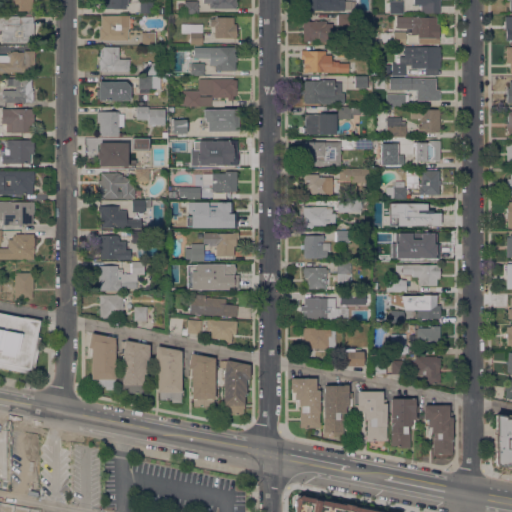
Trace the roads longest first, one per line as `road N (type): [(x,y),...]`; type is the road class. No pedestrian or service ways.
road 1 (residential): [(269,511),(268,0)]
road 2 (residential): [(466,492),(471,0)]
road 3 (residential): [(57,412),(66,356),(65,0)]
road 4 (secondary): [(57,412),(185,438)]
